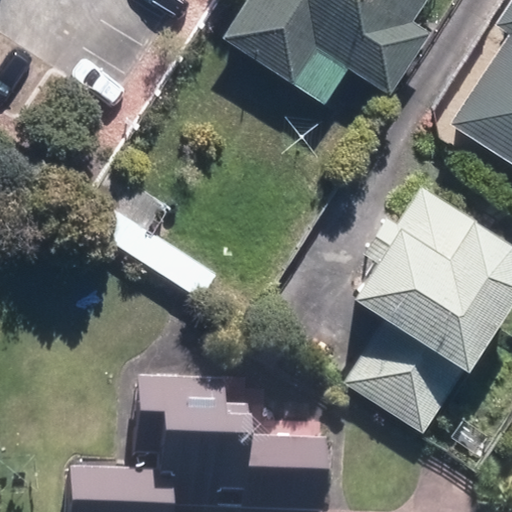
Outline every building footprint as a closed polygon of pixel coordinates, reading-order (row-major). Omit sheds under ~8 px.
[(233,0),(209,41),(313,104),(333,70),(378,97),(417,32),(399,21),(411,0),(233,0)] [(511,0),(491,0),(476,25),(489,33),(430,124),(511,177),(511,0)] [(207,275),(147,236),(165,208),(100,166),(82,193),(66,217),(191,299),(207,275)] [(419,436),(454,373),(504,283),(499,240),(408,190),(371,256),(361,251),(332,305),(363,322),(328,386),(419,436)] [(57,471),(56,511),(158,511),(158,504),(314,509),(316,442),(236,440),(236,410),(210,409),(211,384),(119,382),(118,432),(131,432),(130,473),(57,471)]
